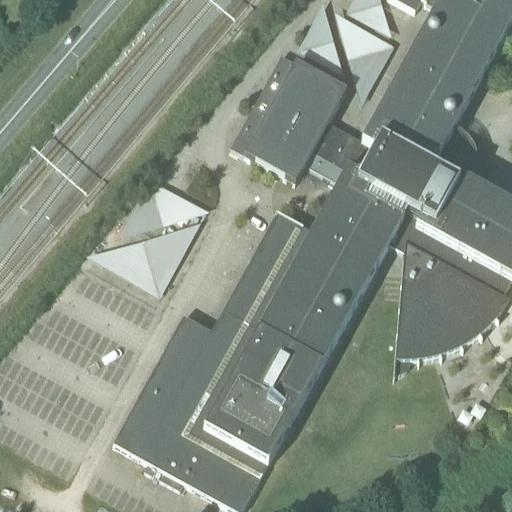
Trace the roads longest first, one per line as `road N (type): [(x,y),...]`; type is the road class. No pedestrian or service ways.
road 1 (track): [(337,511),(511,441)]
road 2 (secondary): [(0,134),(113,1)]
